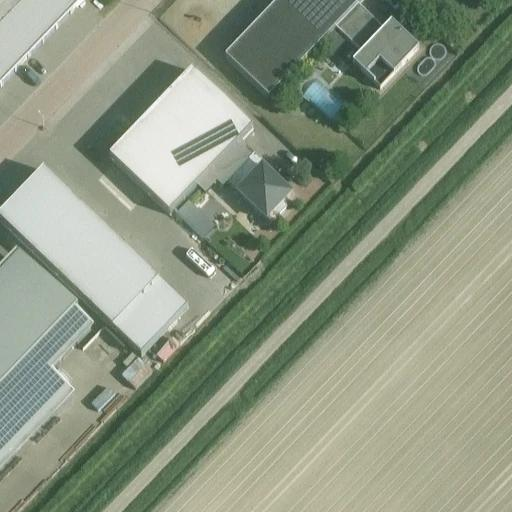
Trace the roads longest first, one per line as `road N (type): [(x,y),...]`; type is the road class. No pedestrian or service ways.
road 1 (unclassified): [(113,511),(511,96)]
road 2 (unclassified): [(144,0),(0,149)]
